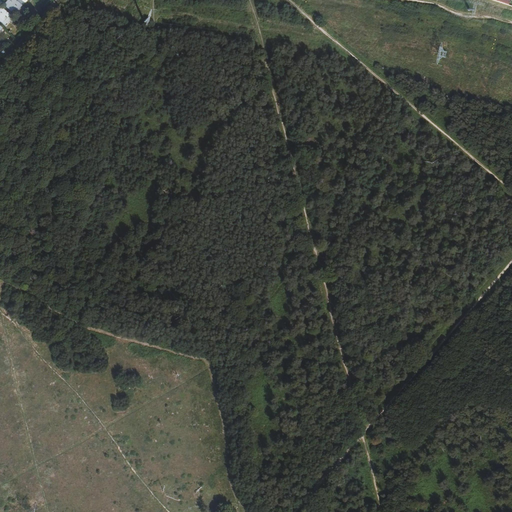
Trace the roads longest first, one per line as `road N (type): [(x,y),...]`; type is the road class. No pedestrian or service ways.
road 1 (track): [(151,24),(458,65),(511,45)]
road 2 (track): [(295,511),(511,261)]
road 3 (track): [(287,0),(511,190)]
